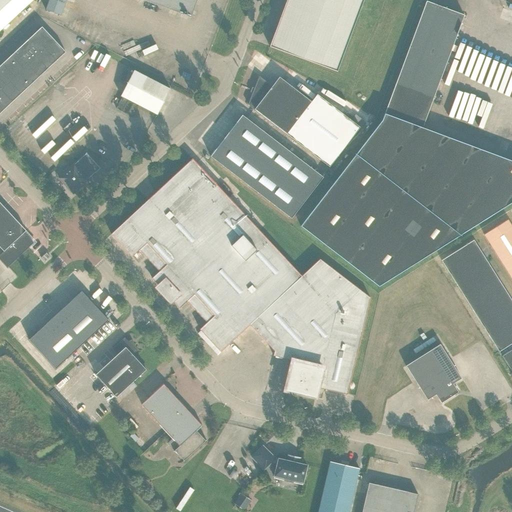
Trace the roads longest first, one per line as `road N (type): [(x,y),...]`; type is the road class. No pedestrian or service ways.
road 1 (unclassified): [(511,416),(443,452),(250,410),(219,391),(80,244)]
road 2 (unclassified): [(71,232),(222,91),(258,0)]
